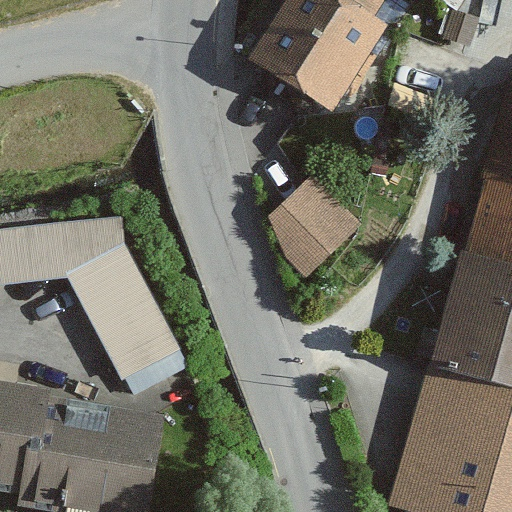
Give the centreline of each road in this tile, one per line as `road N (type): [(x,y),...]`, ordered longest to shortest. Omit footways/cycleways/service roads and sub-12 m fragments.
road 1 (tertiary): [(188,51),(240,287),(312,511)]
road 2 (residential): [(188,51),(0,63)]
